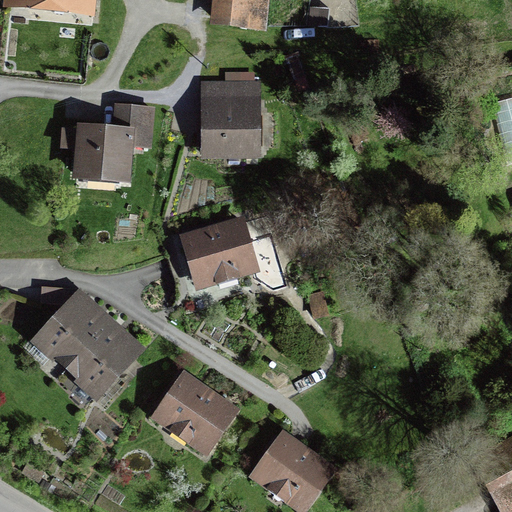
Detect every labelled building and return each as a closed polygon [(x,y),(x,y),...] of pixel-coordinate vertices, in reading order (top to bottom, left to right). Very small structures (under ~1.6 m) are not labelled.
[(264,0),(221,0),(220,23),(262,27),(264,0)] [(202,151),(251,152),(252,88),(203,87),(202,151)] [(68,182),(124,187),(128,150),(150,152),(153,116),(113,113),(111,134),(73,130),(68,182)] [(193,293),(255,276),(240,223),(179,240),(193,293)] [(332,290),(316,293),(318,304),(334,300),(332,290)] [(38,343),(97,397),(133,358),(114,341),(94,322),(74,304),(38,343)] [(153,424),(205,461),(236,416),(183,380),(153,424)] [(284,440),(252,482),(292,511),(305,511),(332,477),(284,440)] [(506,511),(511,511),(511,443),(479,461),(506,511)]
